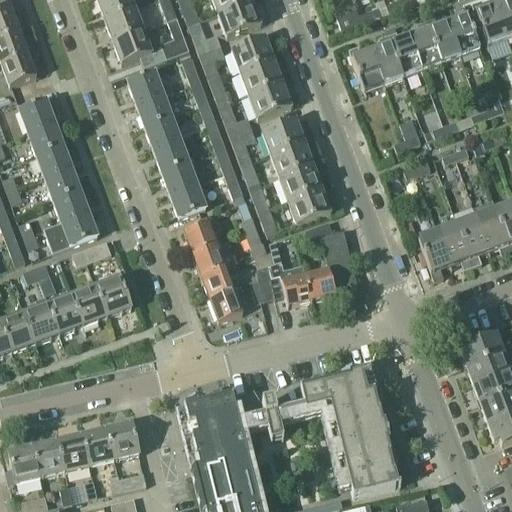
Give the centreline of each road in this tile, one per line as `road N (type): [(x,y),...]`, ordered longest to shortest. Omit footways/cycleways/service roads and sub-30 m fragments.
road 1 (residential): [(195,378),(52,0)]
road 2 (residential): [(403,324),(282,0)]
road 3 (residential): [(195,378),(403,324)]
road 4 (residential): [(473,511),(403,324)]
road 5 (residential): [(0,421),(131,391)]
road 6 (residential): [(159,511),(131,391)]
